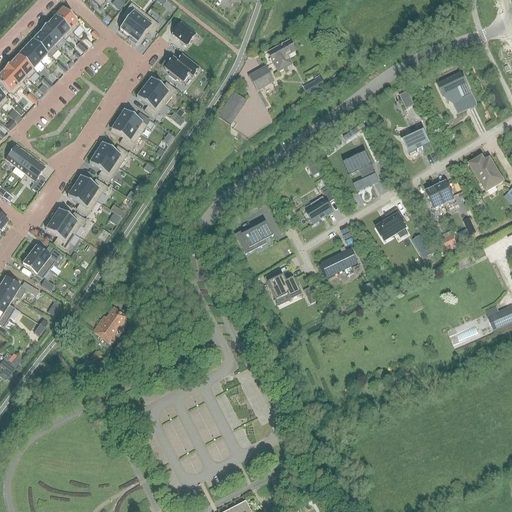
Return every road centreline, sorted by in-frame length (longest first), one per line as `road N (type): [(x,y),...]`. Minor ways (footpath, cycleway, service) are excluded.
road 1 (residential): [(56,339),(227,80),(259,0)]
road 2 (unclassified): [(206,219),(402,66),(511,26)]
road 3 (residential): [(23,225),(37,217),(138,62),(70,0)]
road 4 (residential): [(300,250),(511,122)]
